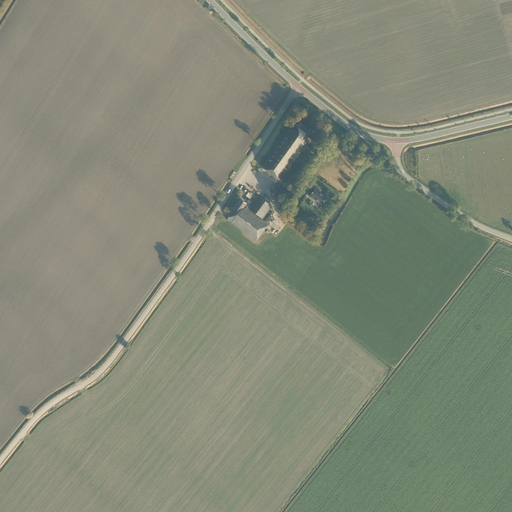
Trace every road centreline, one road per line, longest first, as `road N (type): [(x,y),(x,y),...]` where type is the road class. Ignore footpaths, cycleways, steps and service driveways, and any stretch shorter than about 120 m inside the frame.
road 1 (tertiary): [(0,460),(40,412),(120,348),(297,87)]
road 2 (tertiary): [(511,239),(405,176),(397,140)]
road 3 (secondary): [(297,87),(208,0)]
